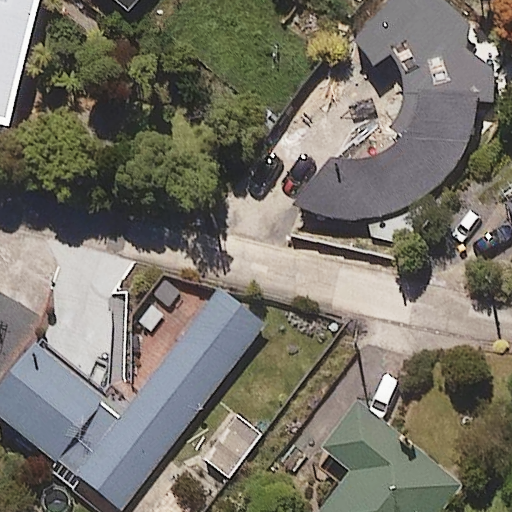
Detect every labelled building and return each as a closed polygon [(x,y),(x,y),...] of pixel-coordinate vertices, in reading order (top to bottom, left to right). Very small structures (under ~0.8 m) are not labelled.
[(35,0),(0,0),(0,116),(31,20),(35,0)] [(113,0),(127,11),(136,0),(113,0)] [(431,76),(481,45),(453,0),(449,0),(402,28),(431,76)] [(334,155),(296,200),(308,206),(320,211),(333,214),(347,216),(360,216),(374,215),(387,212),(400,208),(412,203),(423,196),(434,188),(444,178),(452,168),(460,157),(463,148),(465,138),(467,129),(469,119),(471,110),(472,100),(473,94),(411,91),(413,100),(413,108),(413,116),(410,125),(407,132),(402,139),(397,146),(390,151),(383,155),(375,158),(367,160),(358,161),(350,160),(342,158),(334,155)] [(263,325),(215,288),(117,414),(26,343),(0,377),(0,419),(118,511),(263,325)] [(438,511),(459,484),(349,404),(312,454),(344,477),(318,511),(438,511)]
